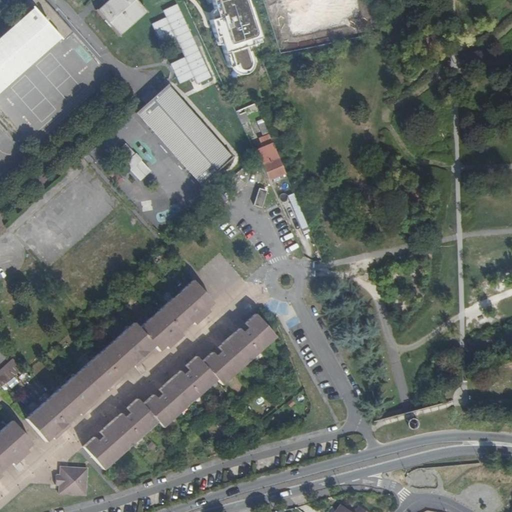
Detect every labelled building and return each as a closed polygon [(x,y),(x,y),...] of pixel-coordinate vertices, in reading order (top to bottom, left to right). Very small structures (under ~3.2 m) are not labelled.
[(32,0),(21,10),(27,17),(0,40),(0,94),(60,41),(64,45),(74,35),(42,0),(32,0)] [(121,39),(120,37),(146,14),(147,15),(148,14),(135,0),(112,0),(99,13),(98,12),(97,13),(120,39),(121,39)] [(266,43),(251,0),(214,0),(219,17),(209,20),(217,46),(221,47),(227,66),(236,75),(246,76),(254,74),(258,66),(258,57),(252,48),(266,43)] [(159,42),(174,36),(183,57),(170,63),(179,84),(194,77),(196,84),(210,78),(179,3),(162,9),(165,17),(151,23),(159,42)] [(170,87),(169,86),(136,115),(137,116),(138,115),(202,186),(201,187),(201,188),(233,159),(233,158),(231,159),(168,89),(170,87)] [(259,113),(256,105),(237,114),(242,126),(250,123),(248,118),(259,113)] [(263,138),(269,136),(264,124),(258,126),(263,138)] [(262,168),(269,182),(285,175),(269,136),(263,138),(259,140),(262,148),(269,165),(262,168)] [(116,154),(141,182),(152,172),(127,144),(116,154)] [(262,148),(254,152),(257,158),(260,165),(262,168),(269,165),(262,148)] [(115,186),(123,182),(115,166),(107,170),(115,186)] [(261,209),(266,193),(259,191),(254,207),(261,209)] [(305,235),(310,233),(294,195),(288,197),(305,235)] [(53,439),(61,433),(58,429),(60,427),(63,431),(68,426),(66,424),(78,413),(80,416),(85,411),(82,408),(84,405),(87,409),(95,402),(93,400),(105,388),(107,391),(115,385),(112,381),(114,378),(118,383),(123,378),(120,375),(132,365),(141,375),(146,371),(140,363),(136,359),(138,357),(142,361),(149,354),(147,351),(153,346),(158,351),(164,346),(167,349),(175,342),(171,338),(174,336),(177,340),(182,335),(179,333),(191,322),(194,325),(199,321),(195,317),(198,314),(201,319),(209,312),(207,309),(213,303),(192,280),(138,329),(133,323),(38,407),(24,419),(45,442),(51,437),(53,439)] [(102,436),(99,433),(82,447),(103,470),(157,422),(162,428),(217,379),(222,385),(276,337),(255,314),(245,324),(240,319),(234,324),(239,329),(242,333),(238,336),(234,333),(222,344),(225,348),(221,351),(218,348),(201,362),(196,357),(179,372),(182,375),(178,379),(175,375),(163,386),(166,390),(162,394),(158,390),(142,405),(137,399),(126,409),(121,404),(116,409),(120,414),(123,418),(119,422),(116,418),(103,429),(106,433),(102,436)] [(0,387),(21,369),(11,359),(0,369),(0,387)] [(0,475),(0,476),(0,475),(0,471),(10,463),(19,473),(24,469),(17,461),(27,452),(25,449),(31,444),(10,421),(0,430),(0,475)] [(58,490),(61,495),(80,496),(85,492),(86,473),(82,469),(64,467),(59,471),(59,475),(58,486),(58,490)]
